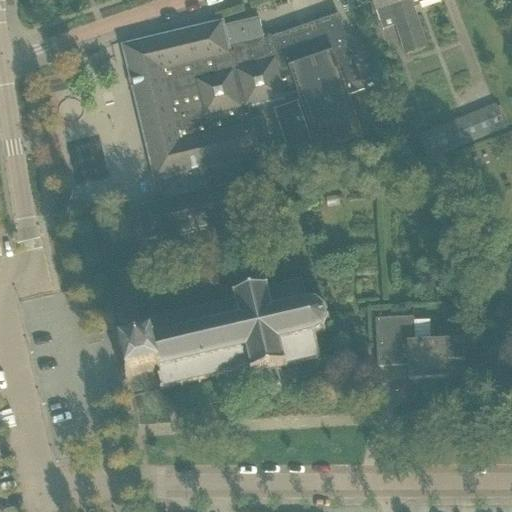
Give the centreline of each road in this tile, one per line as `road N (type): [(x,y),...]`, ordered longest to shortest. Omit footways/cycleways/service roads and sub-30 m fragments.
road 1 (residential): [(36,491),(98,481),(382,485)]
road 2 (residential): [(2,62),(29,254),(0,285)]
road 3 (residential): [(2,62),(184,0)]
road 4 (residential): [(36,491),(0,319)]
road 5 (residential): [(382,485),(511,482)]
